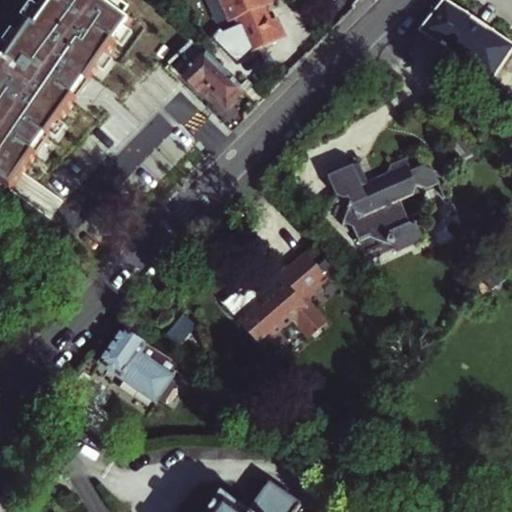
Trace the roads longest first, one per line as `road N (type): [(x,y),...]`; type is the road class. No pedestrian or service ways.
road 1 (tertiary): [(16,392),(399,0)]
road 2 (residential): [(16,392),(98,511)]
